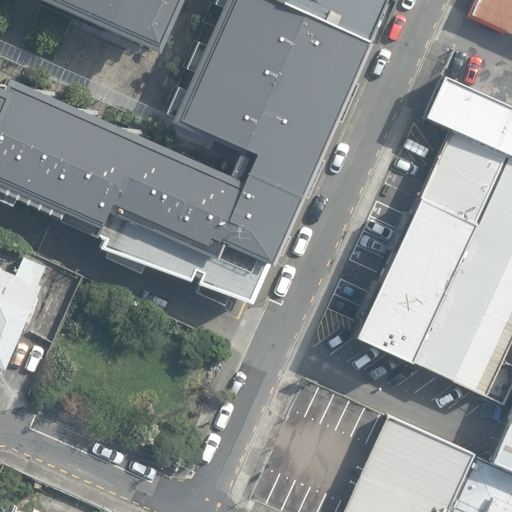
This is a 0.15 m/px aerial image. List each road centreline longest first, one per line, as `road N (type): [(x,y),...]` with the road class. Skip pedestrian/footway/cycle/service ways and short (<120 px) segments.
road 1 (residential): [(433,0),(193,511)]
road 2 (residential): [(193,511),(23,430),(0,429)]
